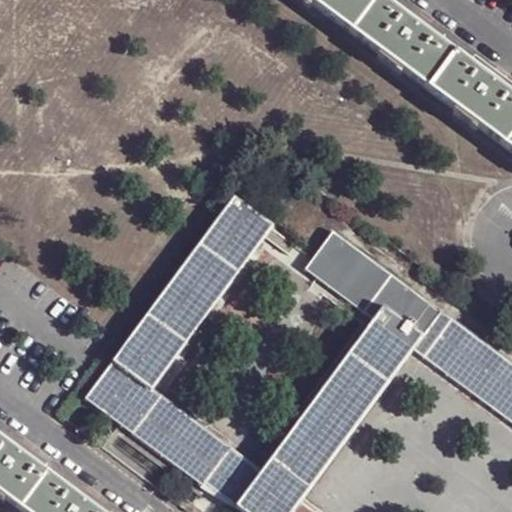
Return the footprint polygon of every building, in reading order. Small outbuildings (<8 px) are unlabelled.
[(307,0),(511,151),(511,90),(503,83),(504,82),(494,74),(493,76),(477,64),(473,68),(440,43),(443,39),(427,27),(428,26),(417,17),(415,19),(400,8),(397,12),(381,0),(307,0)] [(274,230),(276,227),(239,199),(115,367),(154,395),(155,393),(267,239),(274,230)] [(274,230),(267,239),(278,247),(285,238),(274,230)] [(511,423),(511,363),(337,233),(308,272),(378,324),(394,303),(431,331),(427,339),(436,346),(426,359),(511,423)] [(285,238),(278,247),(291,256),(297,248),(285,238)] [(427,339),(431,331),(394,303),(378,324),(267,475),(248,499),(239,511),(298,511),(304,504),(416,353),(427,339)] [(426,359),(436,346),(427,339),(416,353),(426,359)] [(88,404),(207,490),(217,477),(248,499),(267,475),(155,393),(154,395),(115,367),(88,404)] [(0,495),(23,511),(107,511),(96,503),(97,502),(86,493),(85,495),(69,484),(66,488),(44,472),(47,467),(31,455),(32,454),(22,446),(20,447),(5,436),(1,440),(0,439),(0,495)] [(238,511),(239,511),(248,499),(217,477),(207,490),(235,511),(238,511)]
